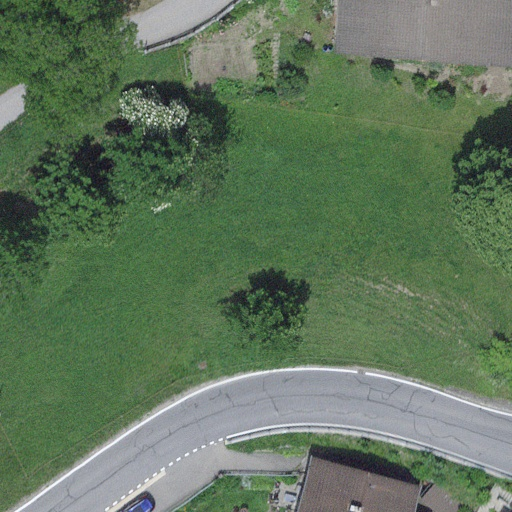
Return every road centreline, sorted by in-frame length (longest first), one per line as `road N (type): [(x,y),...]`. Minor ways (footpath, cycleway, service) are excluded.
road 1 (secondary): [(62,511),(194,421),(261,400),(363,400),(511,443)]
road 2 (residential): [(202,0),(0,117)]
